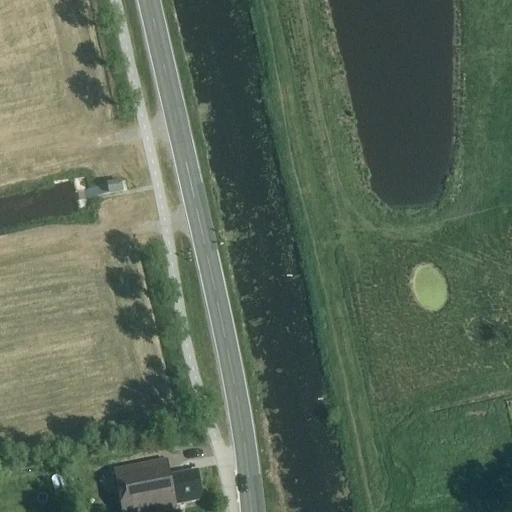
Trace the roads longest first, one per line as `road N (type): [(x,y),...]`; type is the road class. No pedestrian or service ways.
road 1 (primary): [(251,511),(233,377),(147,0)]
road 2 (track): [(0,252),(198,218)]
